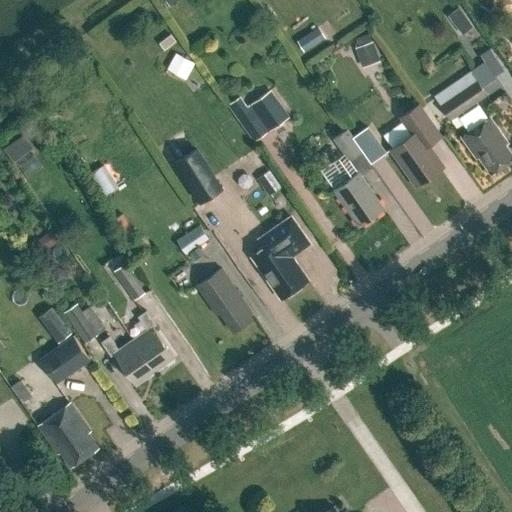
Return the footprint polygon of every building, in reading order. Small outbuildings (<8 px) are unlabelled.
[(459,6),(448,14),(455,24),(466,16),(459,6)] [(297,41),(304,51),(325,38),(318,27),(297,41)] [(350,45),(355,65),(374,60),(369,40),(350,45)] [(166,74),(184,83),(195,62),(177,52),(166,74)] [(439,107),(449,121),(485,96),(476,82),(439,107)] [(289,116),(271,90),(247,107),(240,96),(228,105),(253,141),(289,116)] [(412,133),(390,149),(416,186),(444,166),(424,137),(436,128),(419,104),(401,116),(412,133)] [(478,156),(491,175),(511,160),(511,155),(502,140),(504,139),(489,117),(461,136),(476,158),(478,156)] [(347,129),(334,138),(345,154),(349,159),(362,150),(347,129)] [(19,132),(0,145),(0,150),(11,166),(32,151),(19,132)] [(176,161),(202,203),(226,189),(200,146),(176,161)] [(345,154),(321,171),(359,226),(384,209),(358,172),(349,159),(345,154)] [(101,199),(118,188),(103,165),(86,176),(101,199)] [(138,234),(125,213),(113,221),(126,241),(138,234)] [(252,256),(281,298),(307,280),(291,256),(309,243),(291,217),(259,239),(264,247),(252,256)] [(185,257),(208,240),(199,226),(176,241),(185,257)] [(111,271),(132,301),(143,293),(123,264),(111,271)] [(220,312),(233,331),(251,319),(248,314),(251,312),(221,268),(197,285),(217,314),(220,312)] [(74,304),(62,313),(83,345),(96,336),(74,304)] [(52,307),(38,316),(57,342),(70,332),(52,307)] [(133,339),(155,371),(174,357),(153,326),(156,324),(146,310),(137,316),(147,330),(133,339)] [(114,354),(135,385),(155,371),(133,339),(119,349),(109,335),(101,341),(111,356),(114,354)] [(89,361),(72,336),(37,360),(53,385),(89,361)] [(54,448),(57,445),(71,465),(96,447),(86,432),(90,429),(71,403),(56,413),(38,426),(54,448)]
